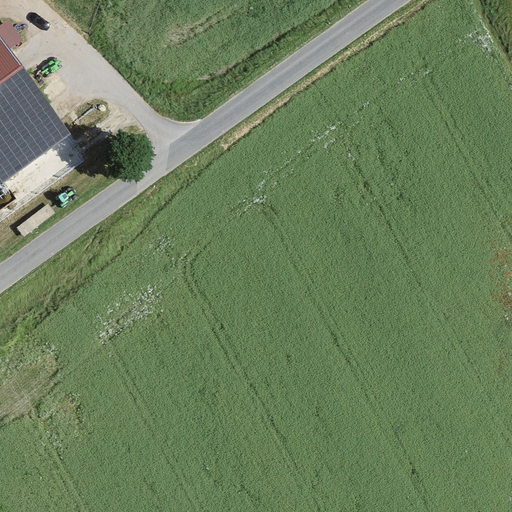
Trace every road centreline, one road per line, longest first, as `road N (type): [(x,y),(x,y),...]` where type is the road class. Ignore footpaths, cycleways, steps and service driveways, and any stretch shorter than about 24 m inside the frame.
road 1 (tertiary): [(380,0),(0,279)]
road 2 (track): [(182,149),(25,0)]
